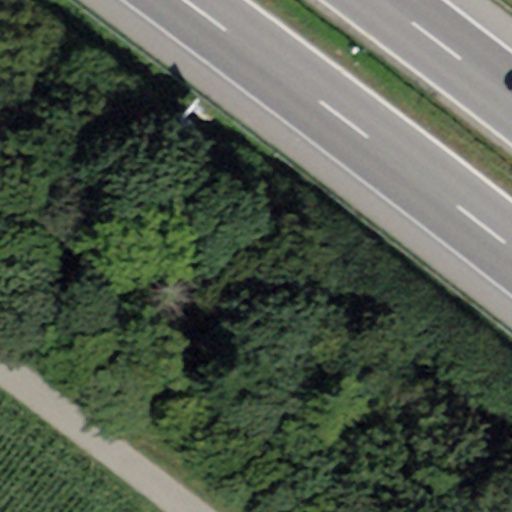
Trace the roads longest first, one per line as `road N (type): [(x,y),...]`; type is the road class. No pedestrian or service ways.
road 1 (motorway): [(176,0),(511,249)]
road 2 (unclassified): [(184,511),(0,370)]
road 3 (motorway): [(511,99),(385,0)]
road 4 (track): [(0,111),(81,0)]
